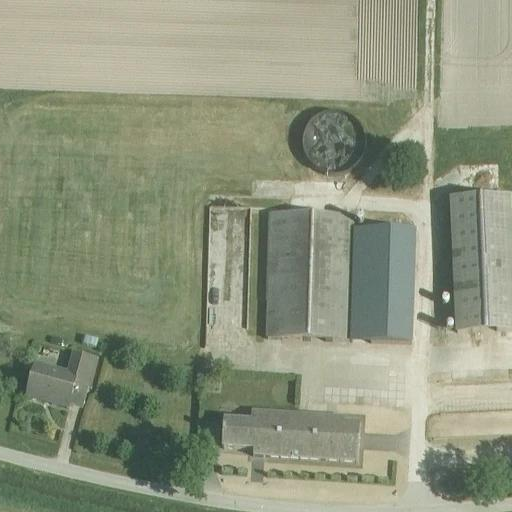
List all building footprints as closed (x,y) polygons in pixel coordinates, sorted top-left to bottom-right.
[(346,117),(337,116),(327,117),(319,122),(312,128),(308,137),(306,147),(308,156),(312,165),(319,172),(327,176),(337,178),(347,176),(356,171),(362,164),(367,155),(368,146),(366,136),(361,127),(354,121),(346,117)] [(511,331),(511,241),(510,198),(451,200),(457,334),(511,331)] [(267,337),(349,340),(352,214),(270,212),(267,337)] [(353,229),(350,340),(414,342),(417,231),(353,229)] [(36,366),(28,398),(45,402),(46,400),(52,401),(51,404),(69,408),(75,386),(77,387),(77,385),(86,388),(85,389),(89,390),(97,361),(74,355),(69,374),(36,366)] [(223,450),(254,451),(254,458),(358,464),(361,425),(344,424),(345,419),(252,413),(252,424),(224,422),(223,450)]
